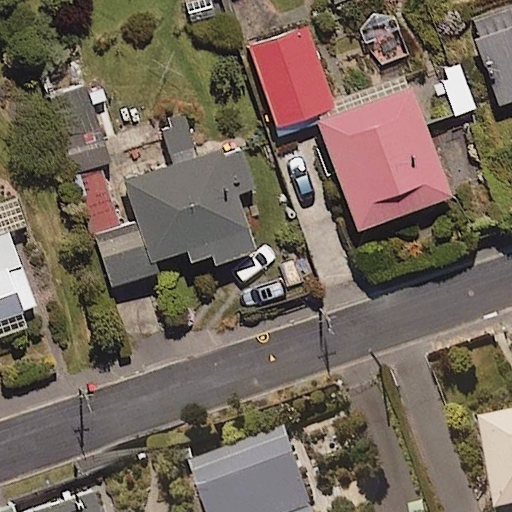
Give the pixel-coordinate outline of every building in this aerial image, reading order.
[(511,20),(469,36),(492,95),(511,86),(511,20)] [(330,98),(304,23),(245,44),(271,119),(330,98)] [(470,99),(455,56),(419,69),(433,111),(470,99)] [(445,185),(405,72),(311,106),(352,218),(445,185)] [(106,154),(83,79),(48,90),(70,165),(106,154)] [(194,152),(183,115),(128,131),(138,166),(119,172),(132,218),(92,229),(106,276),(155,262),(151,249),(181,241),(186,260),(249,242),(234,190),(250,186),(237,140),(194,152)] [(118,214),(101,159),(70,169),(87,224),(118,214)] [(23,220),(16,195),(0,200),(0,323),(34,312),(6,225),(23,220)] [(511,409),(478,416),(497,506),(511,503),(511,409)] [(314,511),(284,427),(190,461),(208,511),(314,511)] [(99,511),(90,486),(22,511),(18,511),(13,498),(0,502),(0,511),(99,511)]
